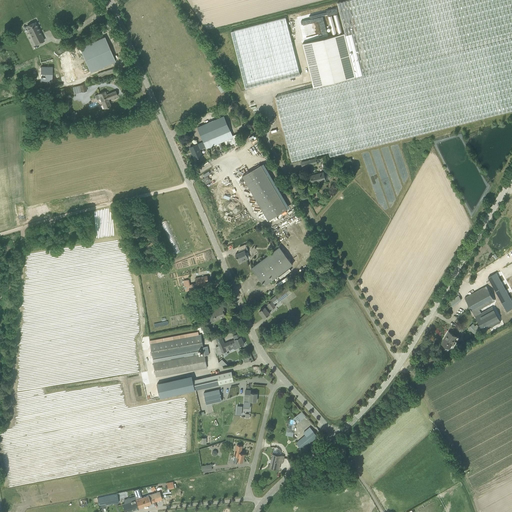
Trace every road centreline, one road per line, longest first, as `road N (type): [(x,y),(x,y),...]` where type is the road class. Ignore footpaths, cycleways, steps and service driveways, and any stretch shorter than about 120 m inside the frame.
road 1 (tertiary): [(285,383),(252,332),(110,0)]
road 2 (tertiary): [(333,437),(399,363),(511,174)]
road 3 (track): [(0,235),(188,184)]
road 4 (track): [(477,511),(468,478),(399,363)]
road 5 (track): [(268,142),(183,0)]
road 6 (unclassified): [(248,498),(271,390),(285,383)]
